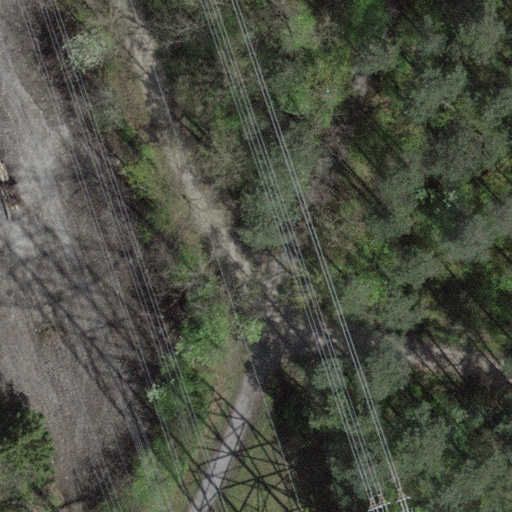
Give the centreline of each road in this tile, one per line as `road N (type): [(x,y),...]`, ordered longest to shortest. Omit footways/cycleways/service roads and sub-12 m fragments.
road 1 (track): [(511,375),(288,332),(223,208),(138,0)]
road 2 (track): [(400,0),(288,332),(193,511)]
